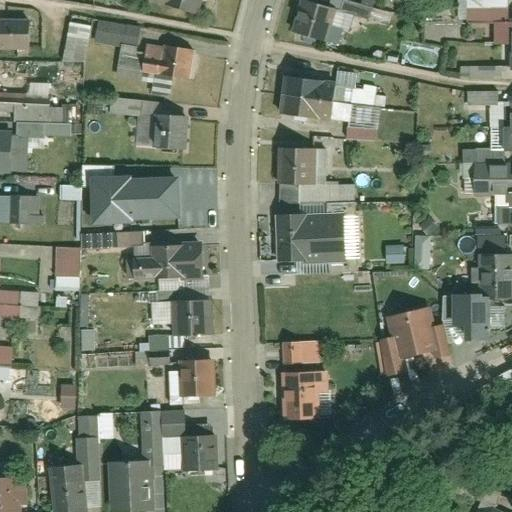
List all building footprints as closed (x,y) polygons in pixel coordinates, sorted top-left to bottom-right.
[(202,0),(155,0),(156,1),(199,13),(202,0)] [(506,6),(511,5),(511,0),(493,0),(493,4),(457,5),(457,27),(507,27),(506,6)] [(306,6),(299,42),(332,48),(338,12),(306,6)] [(67,23),(64,60),(86,62),(90,25),(67,23)] [(0,49),(21,50),(22,30),(0,29),(0,49)] [(197,87),(197,52),(169,52),(169,87),(197,87)] [(460,80),(500,80),(500,67),(460,67),(460,80)] [(28,82),(27,95),(49,97),(50,84),(28,82)] [(339,125),(340,88),(301,87),(299,123),(339,125)] [(29,96),(0,96),(0,113),(5,113),(5,122),(29,122),(29,96)] [(191,149),(191,116),(164,116),(164,149),(191,149)] [(14,132),(0,131),(0,162),(15,162),(14,132)] [(320,200),(320,151),(284,151),(285,200),(320,200)] [(176,176),(95,178),(96,217),(131,216),(131,210),(176,208),(176,176)] [(511,176),(485,176),(485,198),(511,198),(511,176)] [(38,198),(10,197),(10,225),(42,225),(42,216),(38,213),(38,198)] [(118,219),(118,246),(156,246),(156,219),(118,219)] [(353,263),(352,228),(282,229),(283,264),(353,263)] [(430,269),(430,236),(414,236),(414,269),(430,269)] [(387,263),(404,264),(404,246),(387,246),(387,263)] [(191,282),(191,249),(161,249),(161,282),(191,282)] [(79,251),(57,251),(57,274),(79,274),(79,251)] [(511,263),(480,261),(477,293),(511,295),(511,263)] [(214,296),(181,297),(182,344),(214,343),(214,296)] [(477,299),(449,296),(447,315),(475,318),(477,299)] [(151,303),(152,325),(169,324),(168,302),(151,303)] [(433,313),(395,323),(402,351),(440,341),(433,313)] [(139,341),(140,365),(167,364),(166,340),(139,341)] [(282,342),(283,365),(321,363),(320,340),(282,342)] [(0,378),(17,379),(18,347),(0,346),(0,378)] [(218,368),(185,367),(183,409),(216,411),(218,368)] [(325,373),(288,374),(290,420),(326,419),(325,373)] [(62,385),(59,407),(73,408),(76,386),(62,385)] [(192,427),(156,427),(156,415),(140,415),(140,465),(187,465),(187,478),(218,478),(218,437),(192,437),(192,427)] [(99,440),(81,440),(81,473),(99,473),(99,440)] [(152,511),(153,469),(111,469),(110,511),(152,511)] [(91,511),(91,476),(58,476),(58,511),(91,511)] [(0,511),(23,511),(23,480),(0,479),(0,511)]
